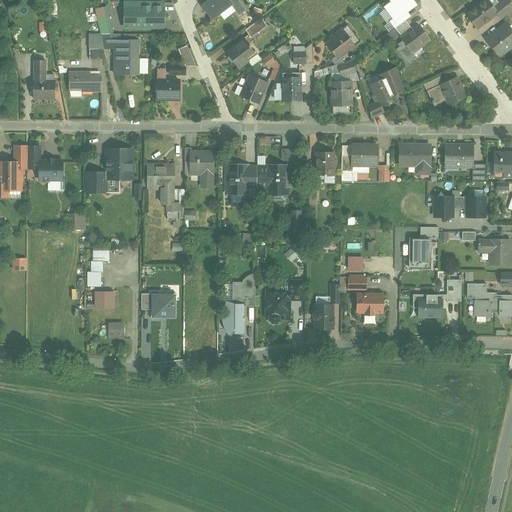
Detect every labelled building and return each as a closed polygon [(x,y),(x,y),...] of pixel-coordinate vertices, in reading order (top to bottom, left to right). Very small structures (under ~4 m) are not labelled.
[(228,0),(210,0),(203,6),(213,19),(231,5),(232,4),(229,1),(228,0)] [(247,10),(239,0),(230,0),(229,1),(232,4),(231,5),(240,16),(247,10)] [(412,0),(392,0),(391,1),(392,2),(386,7),(394,19),(395,20),(407,11),(416,4),(412,0)] [(487,0),(467,15),(477,28),(497,14),(497,13),(493,7),(487,0)] [(511,3),(509,0),(502,0),(493,7),(497,13),(497,14),(501,20),(502,19),(511,11),(511,3)] [(164,4),(125,3),(125,28),(164,28),(164,4)] [(407,11),(395,20),(394,19),(391,21),(396,28),(397,28),(411,17),(407,11)] [(511,11),(502,19),(503,19),(505,17),(511,25),(511,24),(511,11)] [(109,17),(98,17),(102,34),(111,34),(113,34),(109,17)] [(262,18),(246,30),(252,38),(268,26),(262,18)] [(500,30),(487,40),(486,40),(498,57),(507,51),(506,49),(511,44),(511,31),(507,24),(500,29),(500,30)] [(413,28),(402,36),(406,42),(398,49),(409,64),(418,57),(413,50),(421,45),(422,47),(431,40),(430,38),(421,26),(414,30),(413,28)] [(396,28),(387,35),(390,41),(401,33),(397,28),(396,28)] [(343,29),(335,34),(337,36),(327,44),(338,58),(355,45),(343,29)] [(102,34),(101,34),(104,49),(110,49),(111,34),(102,34)] [(245,38),(233,47),(234,49),(228,54),(239,69),(240,69),(240,68),(249,61),(249,62),(250,61),(248,58),(255,53),(251,48),(252,47),(245,38)] [(138,41),(118,40),(118,49),(120,49),(120,66),(116,66),(116,74),(139,75),(139,59),(138,59),(138,41)] [(187,46),(179,49),(185,65),(193,62),(187,46)] [(104,49),(90,49),(90,60),(107,60),(104,49)] [(307,63),(306,52),(294,52),(294,64),(307,63)] [(46,61),(35,61),(35,81),(43,81),(43,77),(46,77),(46,61)] [(339,66),(341,73),(342,76),(356,72),(353,61),(339,66)] [(338,64),(331,66),(331,73),(331,74),(341,73),(339,66),(338,64)] [(185,66),(170,66),(170,74),(185,74),(185,66)] [(331,66),(315,71),(315,78),(331,73),(331,66)] [(166,68),(157,68),(157,80),(166,80),(166,68)] [(388,79),(388,77),(371,85),(375,94),(373,96),(376,101),(378,101),(378,102),(380,104),(396,97),(395,95),(405,90),(397,68),(387,72),(390,78),(388,79)] [(341,73),(331,74),(332,82),(351,81),(360,81),(357,71),(356,72),(342,76),(341,73)] [(91,72),(70,73),(70,90),(70,88),(82,88),(82,91),(102,91),(102,77),(89,77),(89,73),(91,73),(91,72)] [(301,73),(283,73),(284,101),(301,100),(301,73)] [(268,83),(250,75),(241,96),(259,104),(258,103),(264,91),(268,83)] [(441,77),(425,84),(428,91),(444,84),(444,83),(441,77)] [(444,83),(444,84),(428,91),(435,106),(448,100),(451,105),(468,98),(468,97),(467,97),(461,84),(462,84),(459,77),(444,83)] [(166,80),(157,80),(157,99),(179,99),(179,80),(166,80)] [(35,81),(34,81),(34,99),(55,99),(55,82),(43,81),(35,81)] [(332,82),(331,82),(332,106),(352,105),(351,81),(332,82)] [(82,88),(70,88),(70,90),(72,97),(81,97),(82,95),(82,91),(82,88)] [(378,102),(369,106),(372,117),(384,112),(380,104),(378,102)] [(352,105),(332,106),(333,114),(353,114),(352,105)] [(378,145),(353,145),(353,156),(353,165),(354,165),(378,166),(378,145)] [(431,146),(401,145),(400,166),(410,166),(410,164),(417,164),(417,174),(430,174),(430,166),(431,166),(431,146)] [(473,146),(446,145),(446,165),(473,165),(473,146)] [(28,146),(15,146),(15,158),(16,162),(16,164),(22,164),(22,168),(28,168),(28,146)] [(41,146),(28,146),(28,168),(40,168),(40,160),(41,160),(41,146)] [(133,149),(107,149),(107,172),(107,179),(108,179),(121,179),(123,181),(129,181),(131,179),(132,179),(132,173),(134,171),(134,166),(132,164),(133,149)] [(192,152),(191,152),(191,162),(191,173),(203,173),(202,186),(213,186),(213,152),(192,152)] [(334,152),(317,152),(317,175),(325,175),(325,176),(337,176),(337,160),(334,160),(334,152)] [(511,152),(495,152),(494,176),(511,177),(511,152)] [(353,156),(342,156),(342,171),(353,172),(354,165),(353,165),(353,156)] [(55,159),(48,159),(48,160),(41,160),(40,160),(40,168),(40,179),(41,179),(44,182),(49,182),(52,179),(63,180),(63,160),(55,160),(55,159)] [(16,162),(0,162),(0,189),(9,189),(22,190),(22,181),(23,181),(23,173),(22,173),(22,168),(22,164),(16,164),(16,162)] [(175,164),(161,164),(161,166),(148,166),(148,185),(163,185),(163,188),(162,188),(162,203),(168,203),(174,203),(174,189),(175,189),(175,164)] [(248,165),(227,165),(227,194),(248,194),(248,188),(248,166),(248,165)] [(289,165),(267,165),(267,166),(267,188),(258,188),(258,200),(265,200),(265,193),(267,193),(267,194),(288,194),(289,165)] [(258,166),(248,166),(248,188),(258,188),(258,166)] [(267,166),(258,166),(258,188),(267,188),(267,166)] [(486,166),(475,166),(475,182),(486,182),(486,166)] [(107,172),(86,172),(86,192),(108,192),(108,179),(107,179),(107,172)] [(244,204),(244,196),(232,196),(232,204),(244,204)] [(453,197),(435,197),(435,217),(453,217),(453,209),(453,197)] [(485,197),(467,197),(467,209),(467,217),(485,217),(485,197)] [(174,203),(168,203),(168,219),(180,219),(180,203),(174,203)] [(304,210),(290,210),(290,232),(303,232),(304,210)] [(87,213),(73,213),(73,230),(86,231),(87,213)] [(420,227),(420,238),(431,238),(431,240),(438,240),(438,227),(420,227)] [(476,232),(463,232),(463,240),(479,241),(479,240),(476,240),(476,232)] [(219,234),(219,255),(225,255),(225,239),(235,240),(235,234),(219,234)] [(420,238),(409,238),(409,269),(431,269),(431,240),(431,238),(420,238)] [(510,239),(491,239),(491,240),(479,240),(479,241),(479,252),(479,251),(491,251),(491,265),(510,265),(510,239)] [(294,246),(285,254),(292,262),(301,255),(294,246)] [(109,248),(93,248),(93,262),(110,262),(109,248)] [(349,271),(365,271),(365,256),(349,256),(349,271)] [(27,259),(13,259),(13,270),(27,270),(27,259)] [(91,262),(91,272),(103,271),(103,262),(91,262)] [(101,272),(88,272),(88,287),(101,287),(101,272)] [(474,281),(474,272),(466,272),(466,281),(474,281)] [(511,272),(502,272),(502,286),(511,285),(511,272)] [(256,274),(251,275),(249,276),(247,277),(245,278),(243,281),(242,284),(242,286),(242,288),(256,289),(256,274)] [(367,277),(349,277),(349,289),(367,290),(367,277)] [(306,280),(289,280),(289,283),(289,292),(289,299),(294,299),(294,300),(306,300),(306,280)] [(447,303),(461,303),(461,282),(447,282),(447,303)] [(289,283),(276,283),(276,292),(289,292),(289,283)] [(468,284),(467,298),(476,298),(476,301),(475,301),(475,316),(489,316),(489,313),(500,313),(500,316),(511,315),(511,295),(496,295),(496,293),(487,293),(487,284),(468,284)] [(340,285),(331,285),(331,303),(332,303),(332,305),(333,305),(333,303),(340,303),(340,285)] [(226,297),(234,297),(234,286),(226,286),(226,297)] [(256,289),(242,288),(241,304),(245,304),(245,306),(256,306),(256,289)] [(276,292),(268,292),(267,318),(270,318),(270,320),(273,323),(277,323),(280,320),(280,318),(289,318),(289,309),(290,309),(290,302),(289,302),(289,299),(289,292),(276,292)] [(114,293),(95,293),(95,309),(114,309),(114,293)] [(384,293),(357,293),(357,313),(365,313),(365,315),(376,315),(376,313),(383,313),(384,293)] [(142,294),(142,309),(152,309),(152,294),(142,294)] [(176,294),(152,294),(152,309),(152,318),(175,318),(176,294)] [(442,300),(418,300),(418,321),(442,321),(442,300)] [(234,304),(228,302),(224,314),(224,317),(224,319),(224,322),(225,323),(226,327),(228,331),(230,333),(234,330),(235,330),(235,332),(245,332),(245,306),(245,304),(241,304),(234,304)] [(332,305),(316,305),(316,311),(314,313),(314,317),(316,319),(316,328),(333,328),(333,305),(332,305)] [(123,324),(109,324),(109,340),(123,340),(123,324)]
